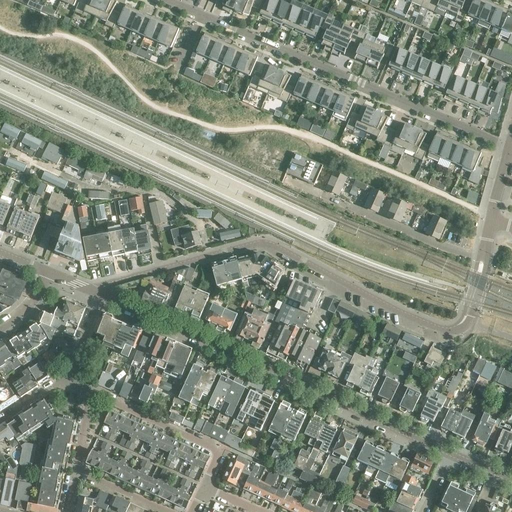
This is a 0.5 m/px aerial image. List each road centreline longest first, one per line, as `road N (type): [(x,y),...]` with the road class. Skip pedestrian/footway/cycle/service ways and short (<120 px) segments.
road 1 (residential): [(99,300),(105,287),(257,245),(408,321),(459,333),(486,259)]
road 2 (residential): [(511,146),(157,0)]
road 3 (residential): [(449,454),(99,300)]
road 4 (residential): [(206,489),(222,453),(89,393)]
road 5 (residential): [(486,259),(457,254),(322,194)]
